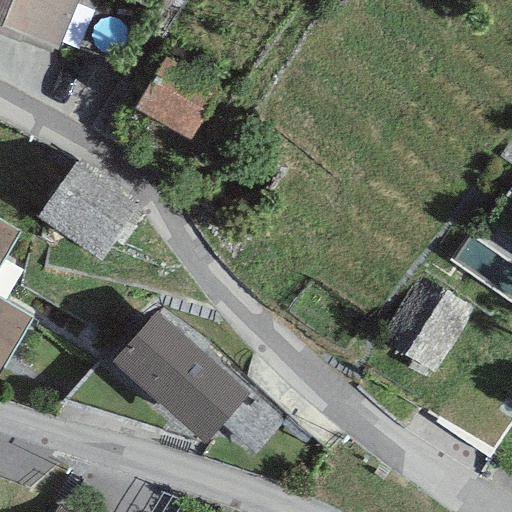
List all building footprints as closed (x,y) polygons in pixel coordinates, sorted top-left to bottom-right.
[(75,0),(0,0),(0,20),(59,44),(75,0)] [(132,103),(182,139),(216,92),(166,56),(132,103)] [(38,213),(100,256),(141,199),(80,155),(38,213)] [(0,263),(19,231),(0,218),(0,365),(32,314),(0,295),(0,263)] [(426,282),(384,339),(421,367),(464,310),(426,282)] [(249,457),(286,418),(229,367),(224,370),(157,311),(103,364),(191,443),(199,434),(205,440),(226,437),(249,457)]
